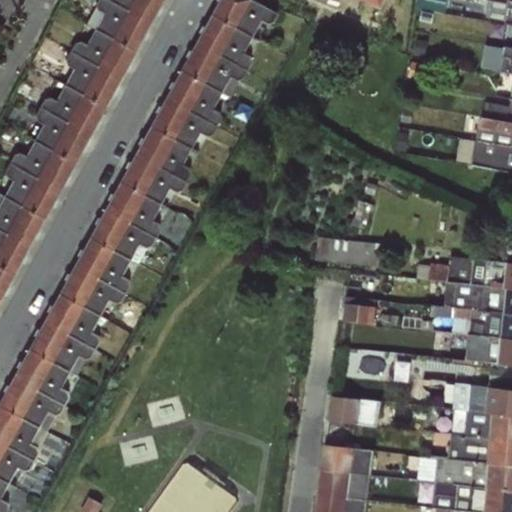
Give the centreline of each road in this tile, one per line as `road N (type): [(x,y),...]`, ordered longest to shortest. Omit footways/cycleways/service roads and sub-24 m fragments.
road 1 (residential): [(0,353),(197,0),(44,0),(0,81)]
road 2 (unknown): [(303,511),(330,306)]
